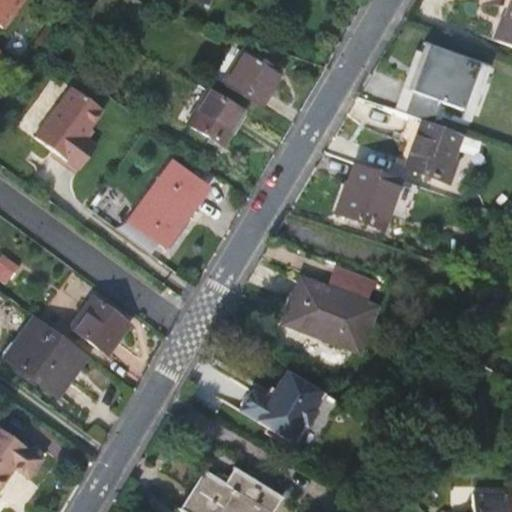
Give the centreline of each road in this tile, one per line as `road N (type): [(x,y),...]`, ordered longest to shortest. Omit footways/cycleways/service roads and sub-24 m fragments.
road 1 (residential): [(389,0),(184,341)]
road 2 (residential): [(184,341),(0,207)]
road 3 (residential): [(184,341),(82,511)]
